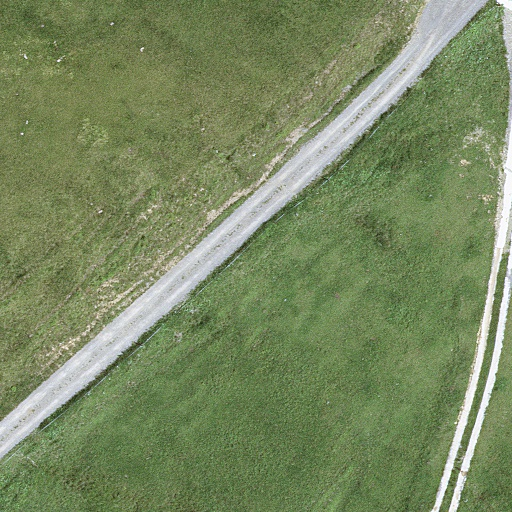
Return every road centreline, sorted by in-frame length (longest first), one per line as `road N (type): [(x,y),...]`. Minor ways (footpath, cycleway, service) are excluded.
road 1 (track): [(0,465),(470,0)]
road 2 (track): [(301,169),(451,133),(511,143),(491,351),(446,511)]
